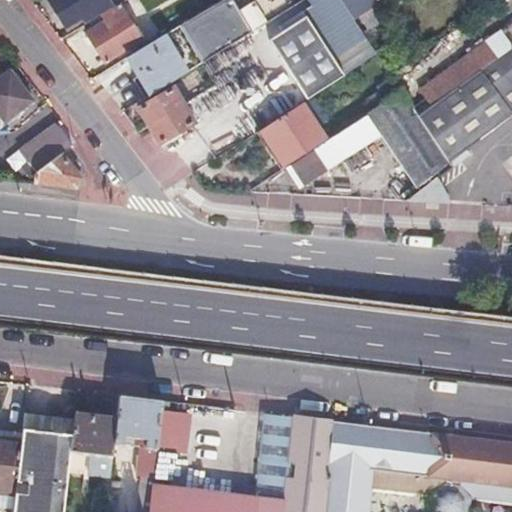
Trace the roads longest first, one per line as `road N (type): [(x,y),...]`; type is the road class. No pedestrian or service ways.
road 1 (trunk): [(511,354),(0,292)]
road 2 (residential): [(511,409),(0,349)]
road 3 (primary): [(511,276),(153,236)]
road 4 (residential): [(153,236),(151,204),(0,0)]
road 5 (primary): [(153,236),(0,221)]
